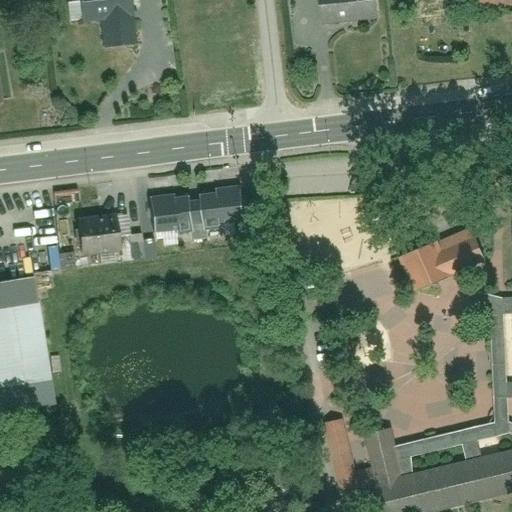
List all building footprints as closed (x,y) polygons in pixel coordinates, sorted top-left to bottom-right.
[(127,0),(65,0),(71,32),(93,28),(99,62),(129,57),(123,25),(132,24),(127,0)] [(317,0),(320,22),(377,16),(375,0),(317,0)] [(511,0),(479,0),(480,10),(511,7),(511,0)] [(148,198),(154,244),(248,232),(242,186),(148,198)] [(114,208),(74,214),(79,248),(119,243),(114,208)] [(140,224),(125,226),(128,253),(143,252),(140,224)] [(486,262),(471,228),(401,260),(416,294),(486,262)] [(511,299),(504,299),(505,316),(511,315),(511,382),(508,383),(509,399),(511,399),(511,451),(483,458),(479,442),(462,446),(466,462),(416,474),(412,458),(398,462),(391,429),(366,434),(381,511),(436,511),(511,493),(511,299)] [(48,302),(0,309),(0,394),(61,386),(48,302)]
